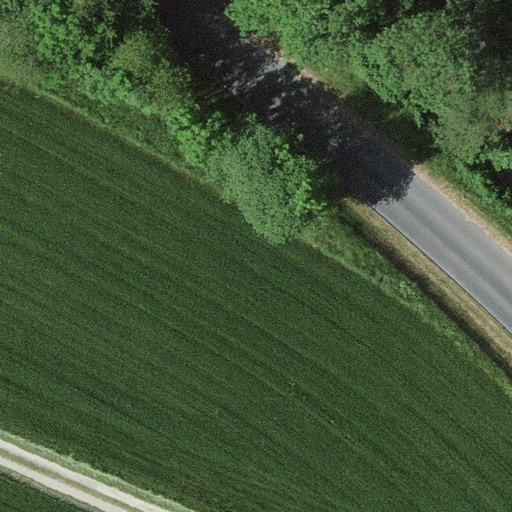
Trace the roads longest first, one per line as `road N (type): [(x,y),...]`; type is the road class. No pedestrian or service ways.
road 1 (unclassified): [(183,0),(511,296)]
road 2 (track): [(159,511),(0,443)]
